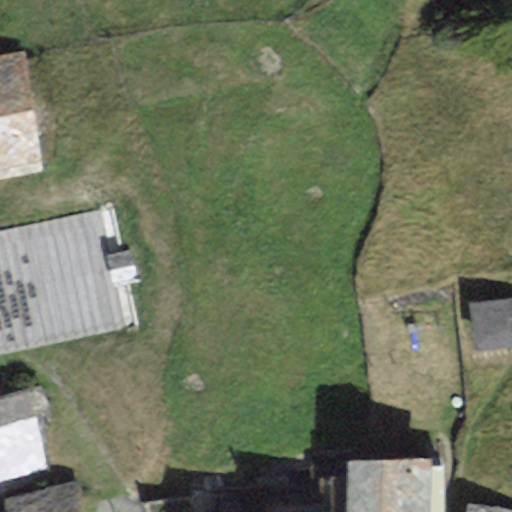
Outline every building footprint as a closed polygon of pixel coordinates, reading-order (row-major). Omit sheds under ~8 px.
[(0,61),(0,183),(44,177),(28,57),(0,61)] [(0,223),(0,345),(136,318),(112,201),(0,223)] [(449,322),(395,319),(391,395),(445,398),(449,322)] [(0,489),(51,477),(31,395),(0,403),(0,489)] [(345,461),(221,492),(219,511),(425,511),(427,464),(345,461)] [(84,511),(82,488),(10,503),(10,511),(84,511)]
